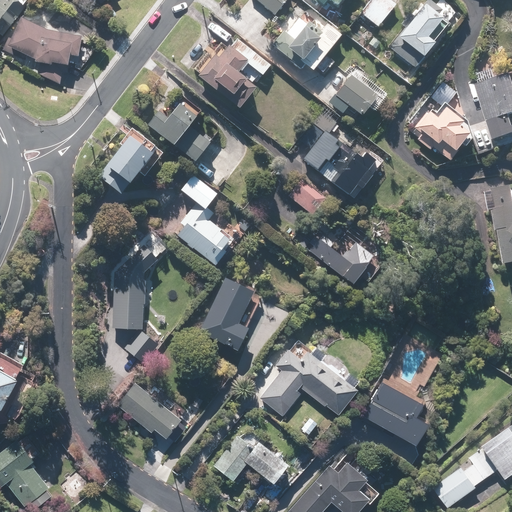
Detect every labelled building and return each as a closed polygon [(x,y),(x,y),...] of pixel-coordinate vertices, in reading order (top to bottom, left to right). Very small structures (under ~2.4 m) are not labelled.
[(16,23),(36,0),(5,0),(0,6),(0,26),(0,27),(9,17),(16,23)] [(260,0),(278,13),(287,0),(260,0)] [(380,25),(399,3),(395,0),(371,0),(363,11),(380,25)] [(450,12),(435,0),(428,0),(390,45),(416,67),(440,39),(439,37),(452,22),(446,17),(450,12)] [(51,28),(28,16),(16,39),(11,37),(5,50),(20,57),(23,51),(43,61),(40,73),(61,84),(67,63),(80,66),(86,36),(51,28)] [(317,68),(345,33),(330,21),(322,32),(301,16),(289,31),(286,29),(275,44),(304,66),(308,61),(317,68)] [(201,74),(244,106),(259,84),(243,72),(250,62),(266,74),(274,62),(237,35),(221,56),(217,53),(201,74)] [(193,62),(206,46),(197,39),(184,55),(193,62)] [(511,70),(477,83),(496,136),(511,130),(511,70)] [(381,93),(353,72),(331,102),(345,112),(351,103),(366,114),(381,93)] [(150,124),(200,159),(213,140),(192,124),(200,113),(182,100),(171,115),(161,108),(150,124)] [(431,107),(416,127),(423,132),(418,137),(432,148),(435,145),(452,159),(474,130),(464,122),(467,118),(449,104),(441,115),(431,107)] [(335,178),(353,192),(361,182),(366,186),(376,172),(372,168),(379,158),(369,150),(366,155),(357,148),(354,153),(339,142),(342,139),(332,131),(339,122),(323,110),(314,122),(326,131),(306,157),(320,167),(327,158),(342,169),(335,178)] [(103,173),(126,191),(159,148),(136,130),(103,173)] [(187,224),(179,233),(218,262),(237,238),(201,211),(216,191),(194,174),(180,191),(196,203),(183,221),(187,224)] [(302,177),(289,194),(315,214),(328,197),(302,177)] [(501,228),(509,260),(511,259),(511,182),(492,188),(496,207),(494,208),(499,228),(501,228)] [(325,233),(313,250),(347,273),(359,256),(325,233)] [(145,244),(116,271),(114,326),(146,327),(149,268),(159,259),(145,244)] [(229,274),(203,329),(242,348),(253,325),(243,320),(259,288),(229,274)] [(126,347),(146,361),(160,342),(141,328),(126,347)] [(284,369),(262,396),(285,414),(306,388),(339,415),(360,389),(310,349),(304,357),(291,347),(277,363),(284,369)] [(0,412),(5,408),(21,378),(0,366),(0,412)] [(384,377),(365,413),(420,441),(432,418),(421,413),(428,400),(384,377)] [(185,416),(137,380),(120,404),(156,430),(158,426),(170,435),(185,416)] [(321,421),(313,415),(302,429),(310,435),(321,421)] [(511,426),(472,454),(477,462),(469,468),(467,464),(438,484),(452,505),(481,485),(479,482),(505,465),(511,475),(511,426)] [(250,460),(278,480),(292,461),(262,438),(257,444),(241,432),(216,464),(236,479),(250,460)] [(0,453),(0,479),(4,485),(9,481),(32,510),(58,491),(35,461),(39,458),(22,436),(0,453)] [(331,463),(289,510),(290,511),(322,511),(334,500),(348,511),(358,511),(373,496),(362,486),(371,477),(350,459),(340,471),(331,463)]
